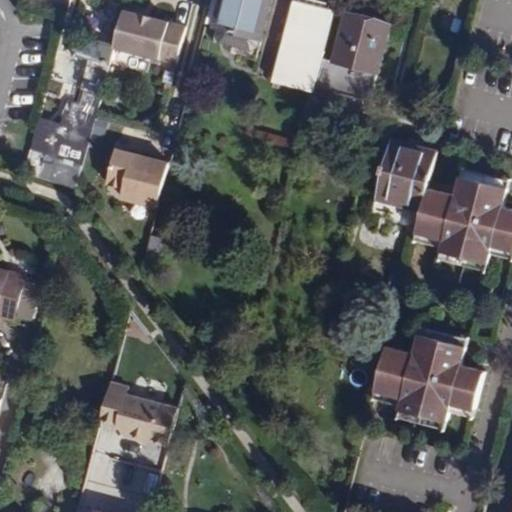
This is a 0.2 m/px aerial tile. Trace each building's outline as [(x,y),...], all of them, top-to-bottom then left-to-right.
[(210,0),(205,21),(261,36),(271,0),(210,0)] [(323,55),(335,11),(326,8),(327,4),(311,0),(300,0),(300,1),(293,0),(292,0),(273,80),(314,91),(316,85),(323,55)] [(188,23),(123,6),(113,47),(178,62),(188,23)] [(347,16),(337,59),(329,88),(371,99),(390,27),(347,16)] [(113,42),(78,34),(74,56),(108,64),(113,42)] [(337,59),(323,55),(316,85),(329,88),(337,59)] [(34,132),(25,171),(77,187),(101,95),(85,90),(71,143),(34,132)] [(411,144),(424,147),(426,141),(413,137),(411,144)] [(429,186),(439,151),(424,147),(411,144),(395,139),(379,198),(423,209),(429,186)] [(156,208),(168,163),(115,149),(106,183),(123,188),(120,198),(156,208)] [(465,165),(463,174),(495,182),(495,187),(508,189),(511,178),(465,165)] [(457,193),(429,186),(423,209),(418,230),(446,237),(444,244),(442,250),(490,262),(492,251),(493,244),(511,248),(511,207),(504,206),(508,189),(495,187),(495,182),(463,174),(457,193)] [(418,230),(416,237),(444,244),(446,237),(418,230)] [(175,242),(151,236),(149,246),(172,252),(175,242)] [(511,248),(493,244),(492,251),(511,256),(511,248)] [(490,262),(442,250),(440,257),(488,270),(490,262)] [(26,276),(0,269),(0,315),(15,320),(26,276)] [(422,325),(421,334),(454,342),(453,347),(467,349),(470,337),(422,325)] [(405,396),(403,403),(401,410),(448,420),(451,410),(453,403),(476,409),(487,371),(463,365),(467,349),(453,347),(454,342),(421,334),(416,352),(388,346),(377,388),(405,396)] [(168,446),(178,406),(134,395),(135,390),(111,384),(102,420),(116,423),(114,433),(168,446)] [(377,388),(375,396),(403,403),(405,396),(377,388)] [(453,403),(451,410),(475,416),(476,409),(453,403)] [(448,420),(401,410),(399,417),(446,429),(448,420)]
